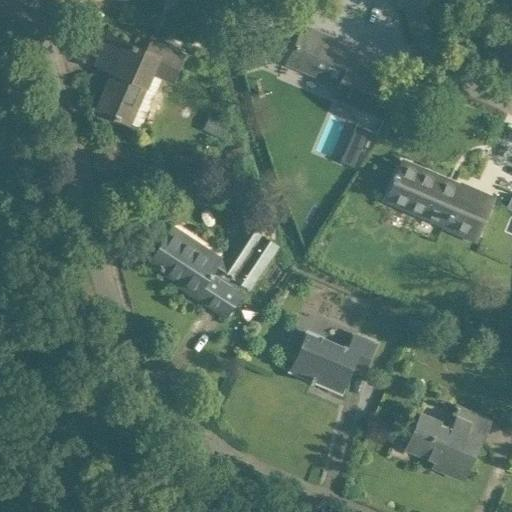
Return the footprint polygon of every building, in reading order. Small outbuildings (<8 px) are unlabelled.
[(303,26),(288,61),(339,84),(337,88),(334,95),(333,97),(334,98),(344,102),(386,120),(393,102),(368,91),(379,66),(352,55),(351,57),(323,45),(327,36),(303,26)] [(237,38),(246,69),(265,64),(256,32),(237,38)] [(150,70),(171,80),(182,54),(160,45),(156,55),(109,34),(96,64),(113,71),(97,110),(127,123),(150,70)] [(356,124),(340,161),(354,167),(370,131),(356,124)] [(395,178),(386,199),(443,224),(443,226),(475,239),(492,198),(460,184),(460,186),(402,161),(396,174),(395,173),(393,177),(395,178)] [(223,257),(173,224),(149,260),(195,291),(192,295),(223,316),(239,292),(236,290),(241,283),(251,289),(279,245),(244,223),(223,257)] [(307,332),(304,339),(291,370),(311,378),(309,382),(312,383),(313,379),(340,390),(352,360),(364,365),(374,343),(353,334),(347,349),(307,332)] [(464,471),(475,444),(476,441),(479,442),(485,431),(489,421),(455,406),(447,425),(420,413),(406,446),(435,459),(432,465),(450,473),(453,467),(464,471)]
